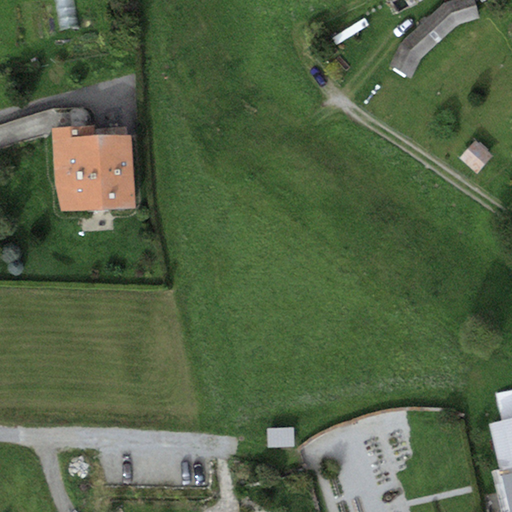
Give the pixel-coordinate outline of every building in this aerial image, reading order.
[(476,15),(472,0),(456,0),(446,4),(402,44),(393,63),(410,73),(420,52),(453,23),(476,15)] [(63,182),(64,207),(87,206),(91,198),(109,197),(109,206),(132,205),(129,138),(98,140),(93,138),(92,128),(56,130),(59,183),(63,182)] [(488,154),(476,143),(464,156),(476,167),(488,154)] [(511,389),(497,392),(503,422),(511,419),(511,389)] [(500,446),(504,475),(511,473),(511,419),(503,422),(495,423),(500,446)] [(270,429),(270,444),(293,443),(292,428),(270,429)] [(305,472),(303,465),(270,473),(271,480),(305,472)]
